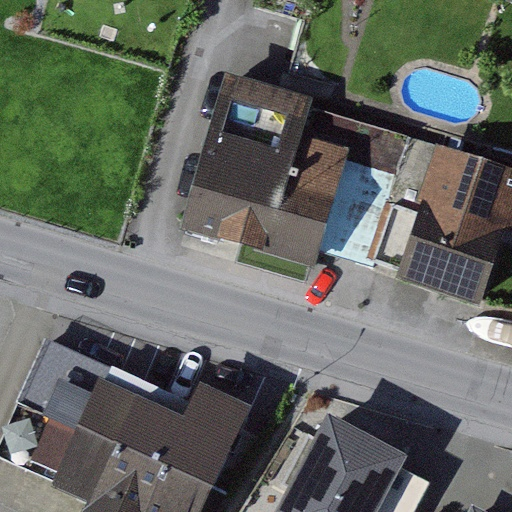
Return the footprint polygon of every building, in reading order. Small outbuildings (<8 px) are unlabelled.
[(346,260),(374,156),(333,145),(343,110),(240,82),(202,220),(346,260)] [(506,300),(511,278),(511,173),(440,154),(407,272),(506,300)] [(128,442),(154,384),(54,340),(1,458),(101,502),(128,442)] [(128,442),(225,485),(261,406),(206,382),(196,403),(154,384),(128,442)] [(298,511),(392,511),(416,471),(343,431),(298,511)] [(213,511),(225,485),(128,442),(101,502),(96,511),(213,511)] [(511,511),(511,490),(502,510),(506,511),(511,511)] [(471,511),(506,511),(502,510),(480,498),(471,511)]
